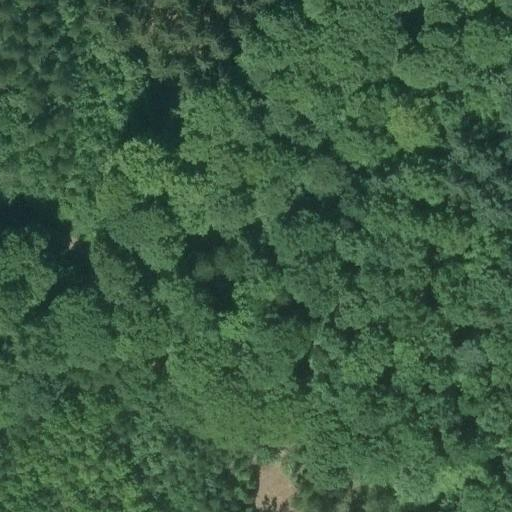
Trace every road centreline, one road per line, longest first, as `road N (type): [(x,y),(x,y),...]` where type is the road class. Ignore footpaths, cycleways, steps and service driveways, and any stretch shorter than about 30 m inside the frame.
road 1 (track): [(122,274),(246,336),(511,511)]
road 2 (track): [(122,274),(310,199),(401,153),(511,78)]
road 3 (track): [(0,206),(122,274)]
road 4 (track): [(0,330),(122,274)]
